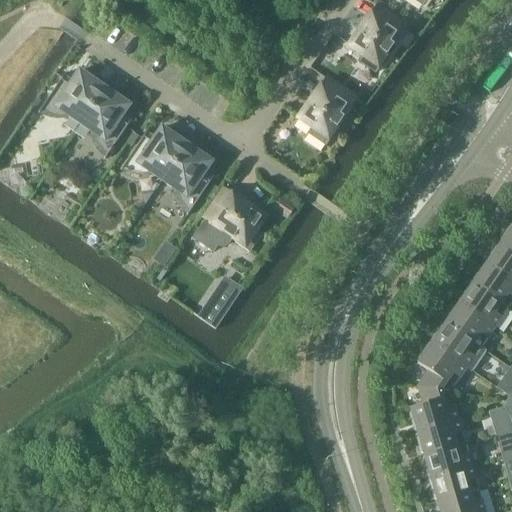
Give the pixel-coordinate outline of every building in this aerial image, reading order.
[(385,60),(383,59),(385,56),(386,56),(393,47),(392,47),(405,28),(377,8),(349,47),(362,56),(358,63),(375,74),(385,60)] [(337,59),(327,52),(316,66),(327,74),(337,59)] [(68,118),(79,126),(104,89),(94,82),(97,78),(92,76),(88,75),(83,75),(79,72),(71,84),(63,78),(38,114),(39,115),(40,114),(45,117),(50,119),(56,120),(62,119),(68,118)] [(335,133),(333,132),(335,128),(336,129),(342,119),(355,100),(327,80),(299,120),(312,129),(308,135),(325,147),(335,133)] [(105,159),(104,159),(105,160),(130,124),(121,119),(130,107),(126,104),(124,100),(121,96),(118,92),(115,97),(104,89),(79,126),(90,133),(92,140),(93,145),(96,150),(100,155),(105,159)] [(151,175),(162,182),(187,146),(177,139),(180,134),(175,133),(170,132),(165,131),(161,129),(153,141),(145,135),(120,171),(121,171),(122,171),(127,174),(133,175),(138,176),(144,176),(151,175)] [(186,216),(187,217),(212,181),(204,175),(212,164),(208,161),(206,157),(203,153),(200,148),(197,153),(187,146),(162,182),(173,190),(174,196),(176,202),(179,207),(182,211),(187,215),(186,216)] [(235,243),(249,253),(261,236),(255,232),(264,219),(224,191),(205,220),(206,221),(198,233),(216,246),(220,247),(223,247),(226,246),(229,244),(232,239),(233,240),(233,239),(237,242),(235,243)] [(287,221),(296,207),(279,195),(269,209),(287,221)] [(511,227),(510,230),(507,230),(502,238),(503,240),(499,245),(511,253),(511,227)] [(489,260),(486,265),(511,283),(511,253),(499,245),(496,250),(493,250),(488,258),(489,260)] [(476,280),(472,285),(508,309),(511,302),(511,283),(486,265),(482,270),(480,270),(474,277),(476,280)] [(236,302),(242,283),(221,276),(215,296),(236,302)] [(462,299),(458,304),(494,329),(508,309),(472,285),(469,290),(466,289),(461,297),(462,299)] [(448,319),(445,324),(480,349),(494,329),(458,304),(455,309),(452,309),(447,317),(448,319)] [(435,339),(431,344),(467,368),(480,349),(445,324),(441,329),(439,329),(434,336),(435,339)] [(428,372),(417,387),(450,393),(467,368),(431,344),(428,349),(425,348),(420,356),(421,358),(417,364),(428,372)] [(511,370),(510,369),(496,389),(506,396),(511,386),(511,370)] [(415,428),(416,433),(458,421),(450,393),(417,387),(422,406),(410,410),(411,416),(410,418),(412,427),(415,428)] [(504,408),(500,409),(503,419),(511,416),(511,403),(506,402),(504,408)] [(491,423),(503,419),(500,409),(488,412),(491,423)] [(421,451),(423,456),(465,444),(458,421),(416,433),(418,439),(416,441),(419,450),(421,451)] [(428,472),(430,479),(471,467),(465,444),(423,456),(425,462),(423,464),(425,472),(428,472)] [(506,457),(511,455),(511,444),(503,447),(506,457)] [(435,497),(436,503),(478,490),(471,467),(430,479),(431,485),(430,487),(432,496),(435,497)] [(484,511),(478,490),(436,503),(438,508),(436,510),(436,511),(484,511)]
